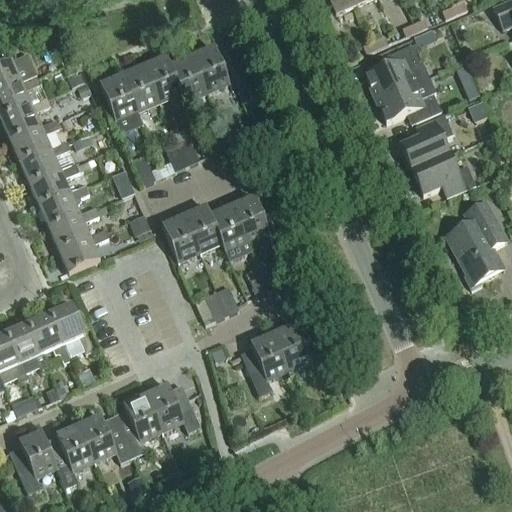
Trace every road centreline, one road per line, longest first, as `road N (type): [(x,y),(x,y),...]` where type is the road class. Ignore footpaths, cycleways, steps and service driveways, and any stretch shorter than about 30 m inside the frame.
road 1 (residential): [(421,392),(328,180)]
road 2 (residential): [(195,358),(0,445)]
road 3 (residential): [(328,180),(250,0)]
road 4 (tertiary): [(273,470),(421,392)]
road 5 (residential): [(229,492),(195,358)]
